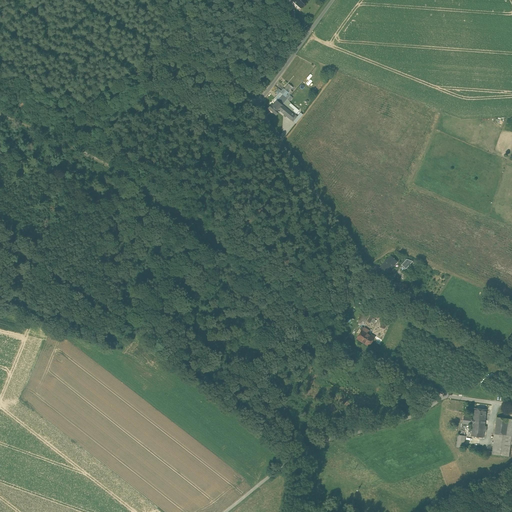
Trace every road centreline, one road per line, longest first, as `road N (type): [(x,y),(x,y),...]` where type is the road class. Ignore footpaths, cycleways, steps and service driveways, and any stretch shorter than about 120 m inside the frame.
road 1 (unclassified): [(511,358),(366,265),(255,105),(333,0)]
road 2 (unclassified): [(511,403),(442,397),(399,421),(304,449)]
